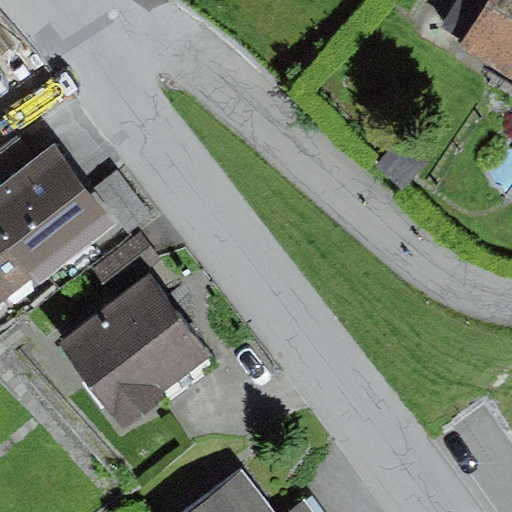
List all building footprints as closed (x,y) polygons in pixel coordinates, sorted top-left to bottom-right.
[(511,0),(490,0),(462,48),(511,77),(511,0)] [(54,148),(0,190),(0,303),(31,279),(39,289),(117,227),(90,193),(54,148)] [(117,172),(90,193),(117,227),(125,238),(152,216),(117,172)] [(92,271),(116,303),(152,276),(165,266),(142,234),(92,271)] [(116,303),(56,346),(123,435),(164,405),(159,399),(213,358),(152,276),(116,303)] [(271,511),(244,475),(194,511),(306,511),(302,506),(294,511),(271,511)]
